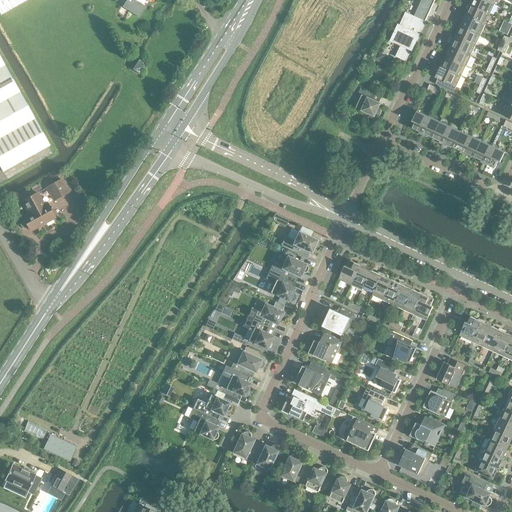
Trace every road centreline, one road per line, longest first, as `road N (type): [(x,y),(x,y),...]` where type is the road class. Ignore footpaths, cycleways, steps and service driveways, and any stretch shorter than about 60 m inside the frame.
road 1 (residential): [(379,473),(465,275)]
road 2 (residential): [(260,415),(344,218)]
road 3 (tertiary): [(171,144),(286,200),(328,210)]
road 4 (tertiary): [(328,210),(300,184),(183,125)]
road 5 (primary): [(162,127),(74,269)]
road 6 (primary): [(74,269),(171,144)]
road 7 (residential): [(452,0),(382,140)]
road 8 (primary): [(0,388),(74,269)]
road 9 (tertiary): [(465,275),(344,218)]
road 10 (residential): [(260,415),(379,473)]
road 11 (residential): [(501,196),(382,140)]
